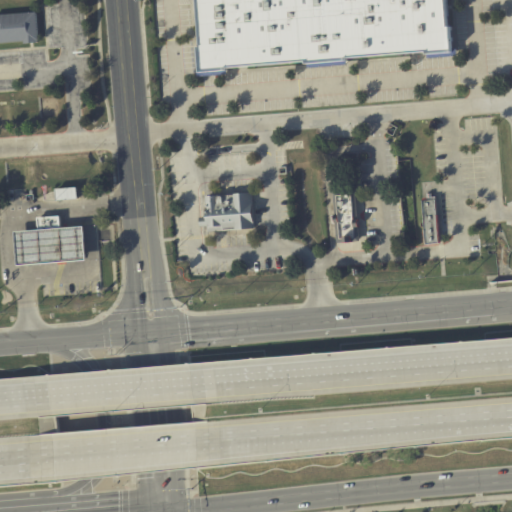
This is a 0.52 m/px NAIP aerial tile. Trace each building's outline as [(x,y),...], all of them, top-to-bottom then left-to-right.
[(450,0),(452,28),(455,28),(456,47),(459,47),(459,55),(429,57),(429,53),(350,60),(350,62),(310,66),(310,63),(228,69),(229,73),(198,75),(198,73),(195,74),(194,64),(198,63),(197,62),(202,62),(201,48),(203,48),(199,0),(450,0)] [(34,45),(25,46),(25,43),(0,44),(0,16),(38,14),(40,42),(39,42),(39,45),(34,45)] [(79,190),(79,199),(58,201),(57,189),(78,187),(79,190)] [(358,193),(360,220),(361,220),(361,227),(362,242),(339,243),(335,193),(358,191),(358,193)] [(255,226),(256,229),(209,232),(209,226),(201,227),(201,218),(208,217),(206,196),(253,193),(255,226)] [(440,216),(441,216),(443,244),(427,245),(425,201),(439,200),(440,216)] [(39,230),(86,226),(89,261),(19,266),(16,232),(39,230)]
